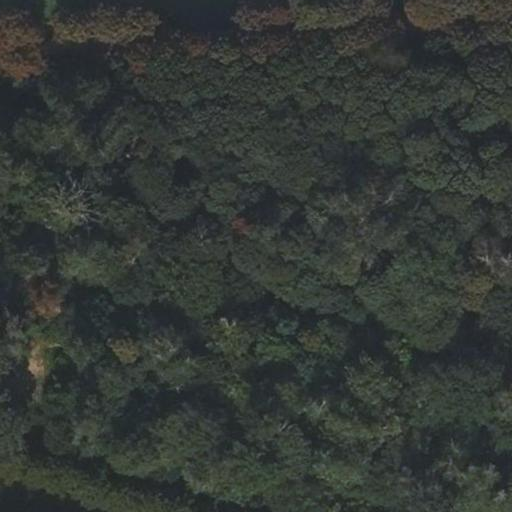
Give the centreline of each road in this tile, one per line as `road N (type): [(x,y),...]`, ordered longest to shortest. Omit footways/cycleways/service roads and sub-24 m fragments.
road 1 (track): [(511,366),(308,305),(63,307),(0,318)]
road 2 (track): [(511,17),(0,50)]
road 3 (track): [(0,167),(308,305)]
road 4 (track): [(0,442),(232,511)]
